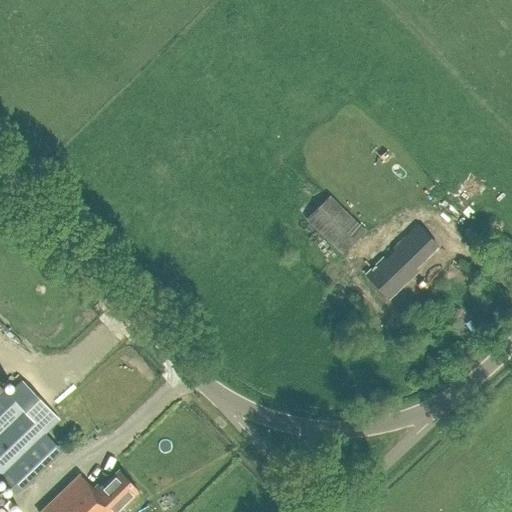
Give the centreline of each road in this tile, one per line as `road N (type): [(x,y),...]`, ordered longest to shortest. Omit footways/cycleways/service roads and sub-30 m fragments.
road 1 (tertiary): [(215,396),(0,169)]
road 2 (tertiary): [(443,405),(375,426),(324,429),(215,396)]
road 3 (unclassified): [(331,511),(443,405)]
road 4 (unclassified): [(311,511),(291,477),(215,396)]
